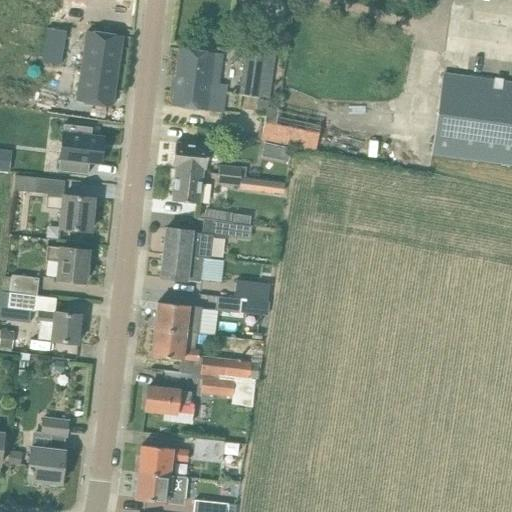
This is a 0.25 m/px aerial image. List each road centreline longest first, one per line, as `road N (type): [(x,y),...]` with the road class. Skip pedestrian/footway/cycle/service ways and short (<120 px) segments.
road 1 (tertiary): [(95,511),(149,0)]
road 2 (track): [(325,0),(511,51)]
